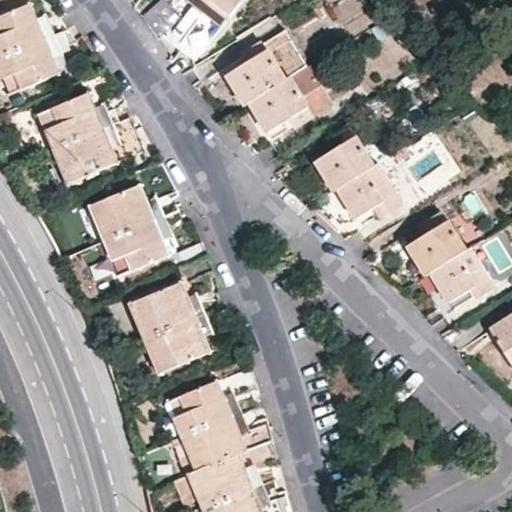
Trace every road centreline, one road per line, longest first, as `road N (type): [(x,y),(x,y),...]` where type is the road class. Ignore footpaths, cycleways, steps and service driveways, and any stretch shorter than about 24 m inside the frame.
road 1 (residential): [(206,158),(511,453),(502,482),(449,511)]
road 2 (residential): [(206,158),(323,511)]
road 3 (secondary): [(0,249),(61,374),(102,511)]
road 4 (residential): [(95,0),(206,158)]
